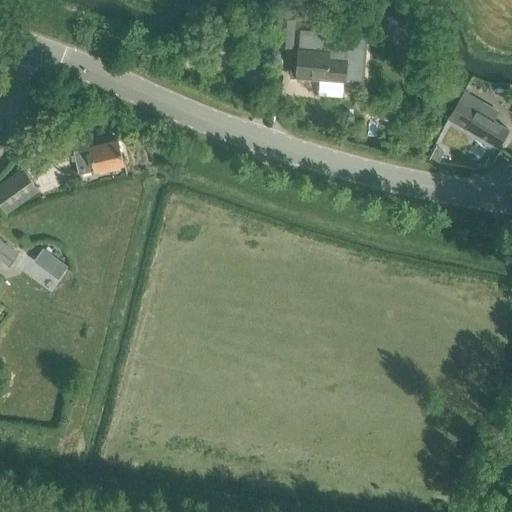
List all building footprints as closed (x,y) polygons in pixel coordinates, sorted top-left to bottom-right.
[(277,46),(292,47),(294,20),(279,18),(277,46)] [(295,77),(344,81),(345,60),(327,58),(328,50),(297,48),(295,77)] [(426,71),(420,86),(442,94),(448,78),(426,71)] [(496,147),(507,130),(491,121),(494,116),(483,110),(485,106),(462,93),(447,118),(465,129),(496,147)] [(87,146),(89,156),(75,160),(78,173),(93,170),(108,167),(110,176),(125,172),(123,163),(117,139),(87,146)] [(436,147),(430,158),(439,162),(444,151),(436,147)] [(0,202),(6,211),(37,190),(21,167),(0,182),(0,202)] [(0,259),(9,265),(18,253),(0,240),(0,259)]
